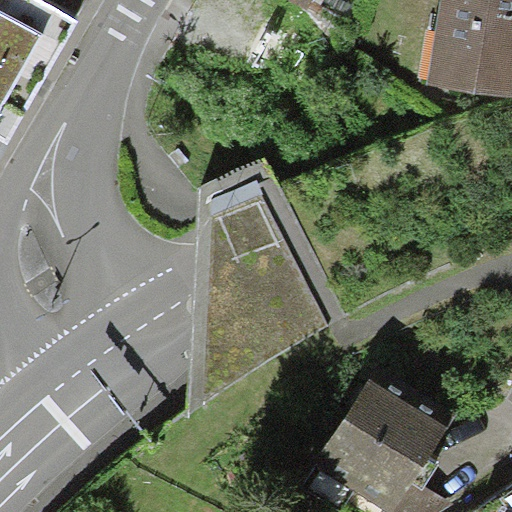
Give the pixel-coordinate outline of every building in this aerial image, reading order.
[(0,0),(0,127),(69,12),(46,0),(0,0)] [(288,0),(311,12),(317,0),(288,0)] [(511,0),(444,0),(429,82),(511,96),(511,0)] [(345,511),(354,497),(379,511),(399,511),(417,484),(427,490),(440,467),(431,461),(458,417),(374,366),(299,491),(334,511),(345,511)] [(511,511),(511,482),(468,511),(511,511)]
